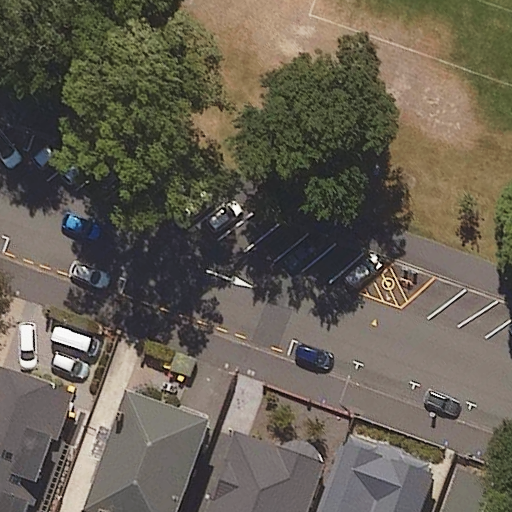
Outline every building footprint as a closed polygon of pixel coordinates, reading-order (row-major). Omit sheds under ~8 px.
[(0,511),(32,511),(78,393),(0,363),(0,511)] [(182,511),(215,419),(135,391),(93,510),(99,511),(182,511)] [(310,511),(329,464),(242,431),(211,511),(310,511)] [(423,511),(440,465),(351,434),(323,511),(423,511)] [(511,511),(511,478),(464,461),(445,511),(511,511)]
